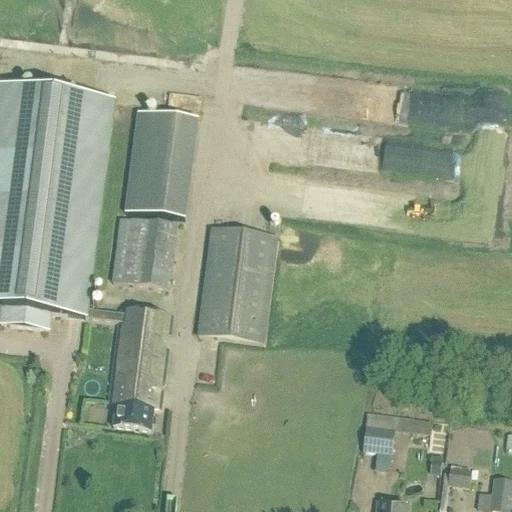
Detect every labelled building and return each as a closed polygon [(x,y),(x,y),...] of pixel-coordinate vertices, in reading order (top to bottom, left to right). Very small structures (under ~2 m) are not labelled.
[(50,321),(119,329),(120,320),(86,316),(111,108),(0,94),(0,314),(3,315),(0,332),(48,338),(50,321)] [(431,134),(456,141),(463,115),(438,108),(431,134)] [(184,226),(197,125),(137,117),(125,218),(184,226)] [(460,204),(464,174),(299,152),(296,174),(320,177),(319,185),(460,204)] [(243,218),(267,217),(266,190),(242,191),(243,218)] [(177,232),(120,224),(112,289),(169,296),(177,232)] [(264,351),(278,242),(210,234),(196,343),(264,351)] [(151,436),(153,415),(160,416),(168,355),(163,354),(165,341),(170,342),(172,322),(121,316),(120,320),(119,329),(109,410),(116,411),(113,432),(151,436)] [(392,462),(395,437),(366,434),(363,458),(392,462)] [(440,481),(442,465),(433,464),(431,480),(440,481)] [(449,489),(450,489),(470,491),(472,477),(451,474),(450,480),(449,489)] [(445,479),(440,511),(445,511),(448,493),(449,489),(450,480),(445,479)] [(511,487),(494,486),(491,511),(511,511),(511,510),(511,487)]
